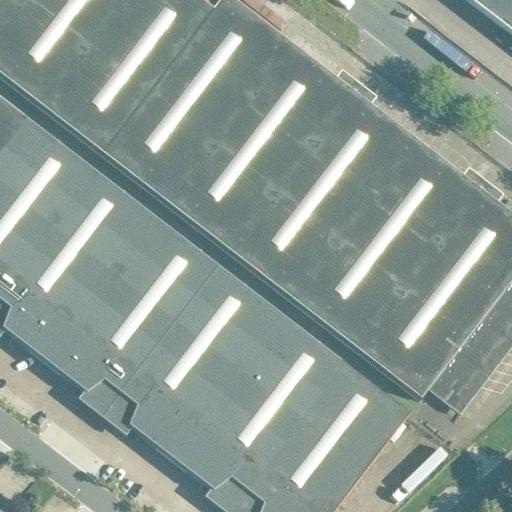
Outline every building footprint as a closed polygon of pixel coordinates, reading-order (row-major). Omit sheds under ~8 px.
[(511,37),(511,0),(463,0),(496,25),(511,37)] [(363,115),(348,102),(229,256),(292,305),(414,147),(367,111),(363,115)] [(0,157),(25,125),(0,105),(0,157)] [(0,290),(89,174),(25,125),(0,157),(0,290)] [(461,184),(414,147),(292,305),(356,354),(475,200),(459,187),(461,184)] [(43,365),(153,223),(89,174),(0,290),(0,307),(15,319),(3,334),(11,340),(43,365)] [(490,212),(475,200),(356,354),(419,403),(426,394),(476,329),(511,282),(511,222),(493,208),(490,212)] [(119,399),(217,273),(153,223),(43,365),(84,397),(96,381),(119,399)] [(171,462),(280,321),(217,273),(119,399),(143,417),(131,432),(171,462)] [(511,282),(476,329),(507,354),(511,347),(511,282)] [(245,495),(342,369),(280,321),(171,462),(210,493),(222,477),(245,495)] [(458,418),(507,354),(476,329),(426,394),(458,418)] [(334,511),(407,419),(342,369),(245,495),(267,511),(334,511)]
